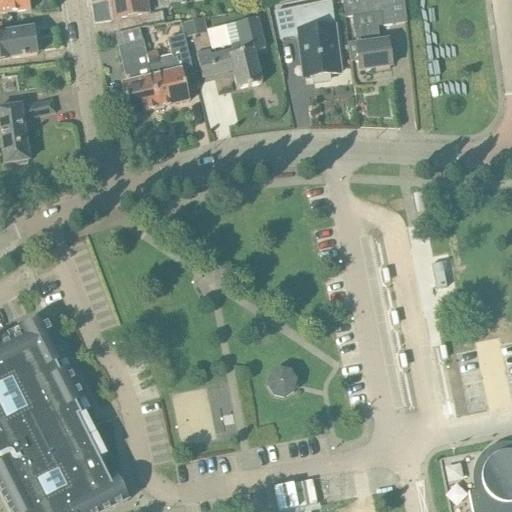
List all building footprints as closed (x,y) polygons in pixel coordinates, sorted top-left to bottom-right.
[(0,0),(0,15),(30,11),(28,0),(0,0)] [(146,0),(111,0),(114,20),(148,15),(146,0)] [(356,42),(348,43),(350,62),(358,62),(360,71),(391,67),(388,42),(377,43),(375,28),(407,24),(403,0),(343,0),(346,18),(353,17),(356,42)] [(331,2),(274,14),(280,40),(298,38),(301,58),(307,58),(309,78),(313,78),(314,83),(329,81),(328,76),(340,74),(331,2)] [(168,11),(162,12),(164,24),(174,22),(173,14),(168,11)] [(204,19),(182,25),(185,39),(207,33),(204,19)] [(209,51),(196,54),(198,59),(202,79),(233,71),(237,91),(261,85),(257,65),(254,53),(266,50),(262,34),(259,19),(234,24),(239,45),(232,46),(233,50),(210,55),(209,51)] [(0,35),(0,61),(9,60),(17,59),(37,56),(35,45),(42,44),(40,32),(33,33),(33,29),(13,32),(5,33),(5,35),(0,35)] [(138,29),(135,30),(116,35),(119,47),(118,48),(125,78),(136,75),(137,81),(121,85),(129,117),(158,110),(145,55),(145,56),(138,29)] [(145,55),(158,110),(189,102),(182,71),(192,68),(184,36),(167,40),(171,55),(157,58),(156,53),(145,55)] [(29,162),(23,122),(55,114),(52,100),(21,108),(21,106),(0,108),(0,137),(4,165),(29,162)] [(440,269),(436,270),(440,290),(443,289),(449,288),(445,268),(440,269)] [(0,470),(1,473),(0,473),(0,492),(9,511),(122,511),(132,507),(120,483),(112,487),(81,424),(88,421),(82,409),(87,406),(73,377),(75,375),(70,365),(67,366),(46,324),(23,336),(21,334),(0,344),(0,346),(0,347),(0,470)] [(286,397),(290,395),(293,391),(296,386),(296,381),(295,376),(293,372),(289,369),(284,367),(278,366),(273,368),(268,371),(265,376),(264,381),(265,387),(267,392),(271,396),(276,398),(281,398),(286,397)] [(511,511),(511,446),(509,446),(500,446),(492,450),(485,455),(479,462),(476,470),(475,479),(476,488),(477,491),(468,493),(471,511),(511,511)]
